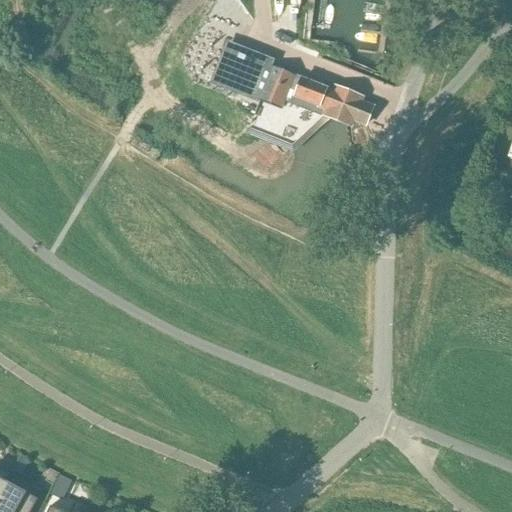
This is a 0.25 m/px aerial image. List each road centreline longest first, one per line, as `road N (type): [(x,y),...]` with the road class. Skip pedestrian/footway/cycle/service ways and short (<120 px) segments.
road 1 (unclassified): [(380,417),(395,134)]
road 2 (residential): [(269,511),(380,417)]
